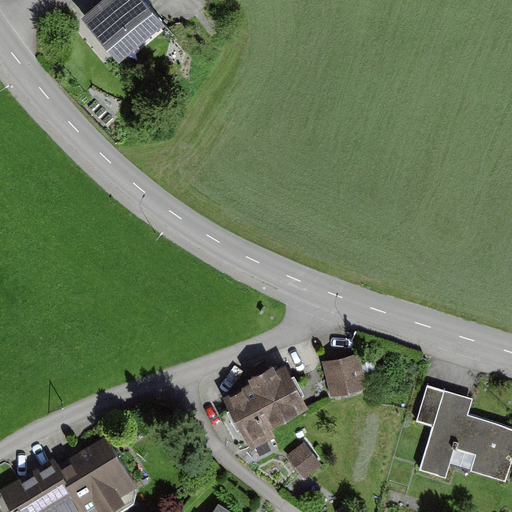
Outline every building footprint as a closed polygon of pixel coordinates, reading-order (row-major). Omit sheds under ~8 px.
[(122,59),(165,24),(144,0),(102,0),(85,14),(122,59)] [(359,349),(326,357),(335,393),(368,385),(359,349)] [(285,358),(224,388),(251,443),(277,430),(273,422),(308,405),(285,358)] [(475,403),(428,388),(419,418),(432,423),(418,467),(444,476),(453,446),(476,453),(471,467),(509,479),(511,469),(511,430),(470,417),(475,403)] [(85,511),(90,511),(137,484),(106,432),(58,462),(67,476),(64,477),(82,507),(85,511)] [(324,462),(308,442),(295,453),(311,473),(324,462)] [(64,477),(67,476),(58,462),(54,456),(0,488),(14,511),(73,511),(82,507),(64,477)] [(233,511),(219,503),(213,511),(233,511)]
